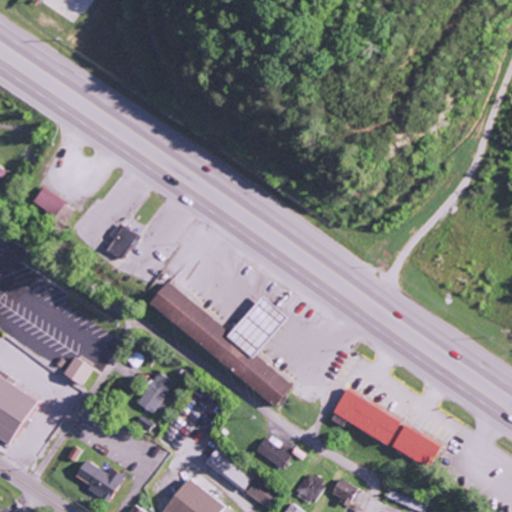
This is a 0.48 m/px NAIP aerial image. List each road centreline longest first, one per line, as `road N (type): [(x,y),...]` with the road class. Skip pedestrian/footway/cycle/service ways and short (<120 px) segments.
road 1 (trunk): [(511,386),(0,27)]
road 2 (trunk): [(0,67),(511,424)]
road 3 (residential): [(0,226),(367,480),(369,511)]
road 4 (residential): [(135,321),(30,487)]
